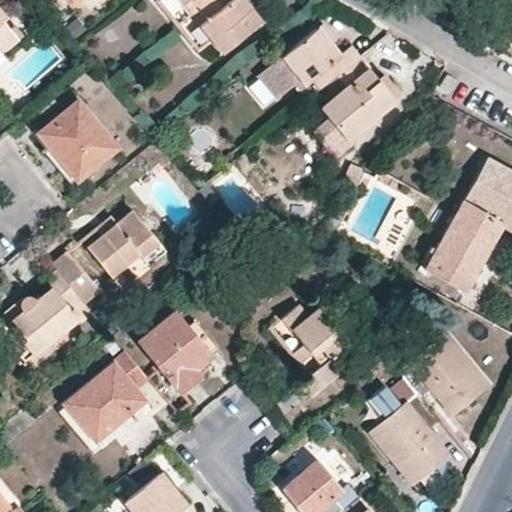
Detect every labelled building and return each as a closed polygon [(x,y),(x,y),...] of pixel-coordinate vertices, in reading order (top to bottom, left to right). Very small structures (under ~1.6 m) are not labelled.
[(179,0),(158,0),(169,12),(181,2),(179,0)] [(190,13),(196,8),(189,0),(183,0),(181,2),(190,13)] [(204,0),(196,8),(190,13),(211,39),(222,51),(256,25),(244,11),(250,6),(245,0),(204,0)] [(511,0),(510,0),(501,8),(511,22),(511,0)] [(256,25),(261,20),(250,6),(244,11),(256,25)] [(0,50),(1,51),(17,38),(2,20),(6,17),(0,9),(0,50)] [(22,35),(6,17),(2,20),(17,38),(22,35)] [(328,44),(334,39),(320,22),(314,27),(328,44)] [(328,44),(314,27),(257,75),(276,98),(295,83),(299,89),(312,78),(320,87),(337,74),(358,56),(349,45),(337,55),(328,44)] [(337,74),(347,85),(320,107),(344,138),(393,98),(377,79),(358,56),(337,74)] [(383,74),(377,79),(393,98),(398,94),(383,74)] [(38,131),(49,145),(76,177),(114,146),(77,99),(38,131)] [(49,145),(43,150),(70,182),(76,177),(49,145)] [(423,268),(462,291),(500,222),(511,229),(511,171),(484,156),(454,211),(423,268)] [(132,211),(116,224),(86,248),(109,277),(138,255),(148,266),(165,252),(132,211)] [(116,224),(110,217),(80,241),(86,248),(116,224)] [(51,263),(56,270),(82,301),(98,288),(68,250),(51,263)] [(43,280),(49,288),(35,299),(32,296),(29,295),(26,295),(22,297),(15,302),(22,310),(6,321),(19,337),(32,353),(70,324),(88,308),(82,301),(56,270),(43,280)] [(0,314),(6,321),(22,310),(15,302),(0,314)] [(327,360),(347,343),(318,306),(307,316),(296,304),(280,317),(302,343),(311,354),(320,363),(307,374),(300,381),(310,394),(336,372),(327,360)] [(195,367),(210,355),(174,310),(136,341),(158,368),(178,392),(181,390),(200,374),(195,367)] [(421,399),(432,390),(450,412),(464,400),(459,395),(480,377),(443,333),(396,371),(416,394),(421,399)] [(19,337),(8,345),(21,362),(32,353),(19,337)] [(311,354),(302,343),(290,352),(299,363),(311,354)] [(146,378),(123,351),(63,400),(94,439),(128,412),(143,399),(134,387),(146,378)] [(485,383),(480,377),(459,395),(464,400),(485,383)] [(370,432),(411,481),(445,452),(427,431),(438,422),(421,399),(416,394),(370,432)] [(134,419),(128,412),(94,439),(63,400),(55,407),(91,452),(134,419)] [(316,460),(281,487),(300,511),(336,511),(349,501),(339,488),(316,460)] [(157,471),(124,500),(133,511),(183,511),(181,509),(185,506),(157,471)] [(349,501),(356,496),(346,483),(339,488),(349,501)] [(369,511),(356,496),(349,501),(336,511),(369,511)] [(0,511),(12,511),(0,497),(0,511)]
